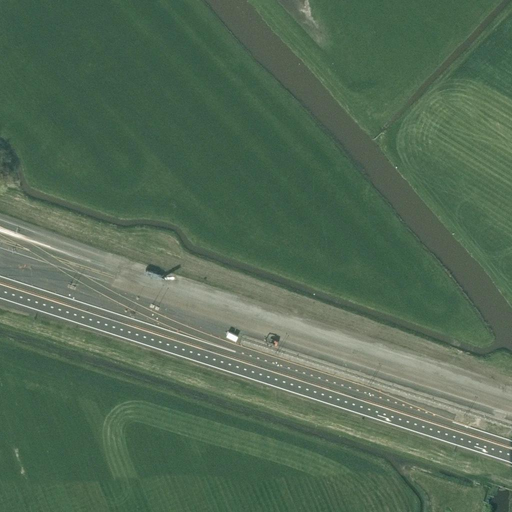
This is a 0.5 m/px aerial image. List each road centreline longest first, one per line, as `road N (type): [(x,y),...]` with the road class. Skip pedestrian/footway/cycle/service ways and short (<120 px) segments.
road 1 (motorway): [(0,283),(511,448)]
road 2 (motorway): [(511,406),(122,281)]
road 3 (motorway): [(122,281),(0,228)]
road 4 (motorway): [(122,281),(0,241)]
